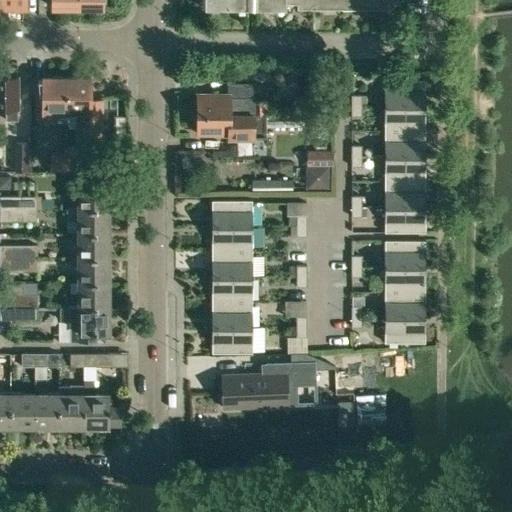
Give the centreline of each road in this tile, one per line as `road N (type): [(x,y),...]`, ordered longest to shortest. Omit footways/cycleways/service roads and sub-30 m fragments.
road 1 (residential): [(154,469),(154,41)]
road 2 (residential): [(322,343),(321,197),(342,195),(342,42)]
road 3 (residential): [(154,41),(342,42)]
road 4 (residential): [(0,468),(154,469)]
road 5 (residential): [(154,41),(0,40)]
road 6 (residential): [(342,42),(437,43),(437,0)]
